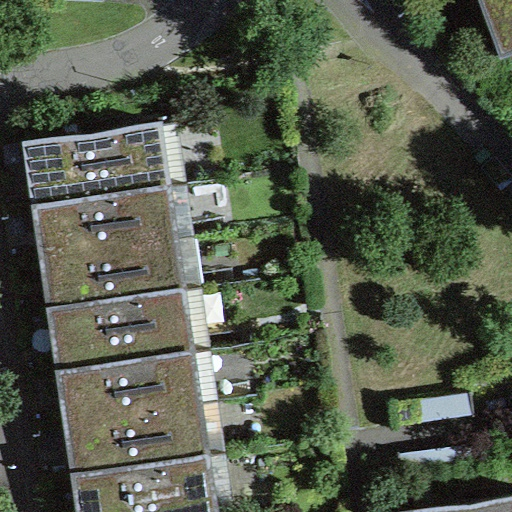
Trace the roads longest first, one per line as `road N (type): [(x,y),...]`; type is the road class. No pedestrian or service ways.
road 1 (residential): [(204,0),(140,53),(0,80)]
road 2 (residential): [(362,0),(511,165)]
road 3 (residential): [(0,343),(26,511)]
